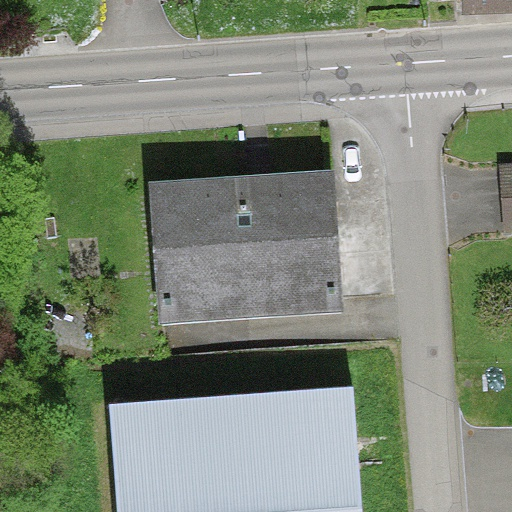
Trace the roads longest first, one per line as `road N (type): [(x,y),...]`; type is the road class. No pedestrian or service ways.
road 1 (residential): [(399,62),(434,511)]
road 2 (secondary): [(0,89),(399,62)]
